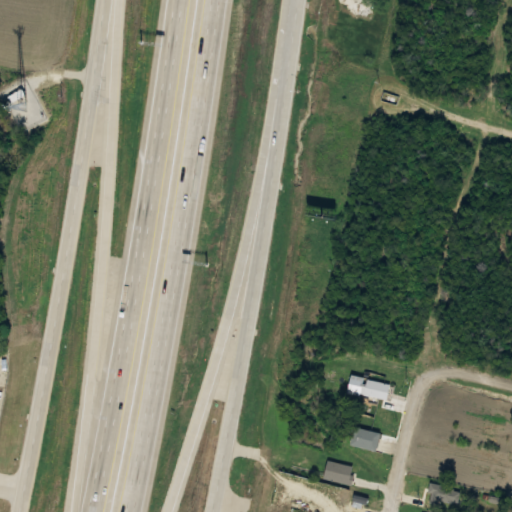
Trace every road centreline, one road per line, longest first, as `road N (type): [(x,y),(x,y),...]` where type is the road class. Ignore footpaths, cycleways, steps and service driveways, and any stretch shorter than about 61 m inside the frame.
road 1 (motorway): [(170,511),(229,321),(295,0)]
road 2 (motorway): [(183,0),(98,511)]
road 3 (tertiary): [(106,0),(21,511)]
road 4 (tertiary): [(214,511),(254,308),(297,0)]
road 5 (motorway): [(132,511),(213,0)]
road 6 (motorway): [(122,0),(106,261),(77,511)]
road 7 (residential): [(391,511),(435,373)]
